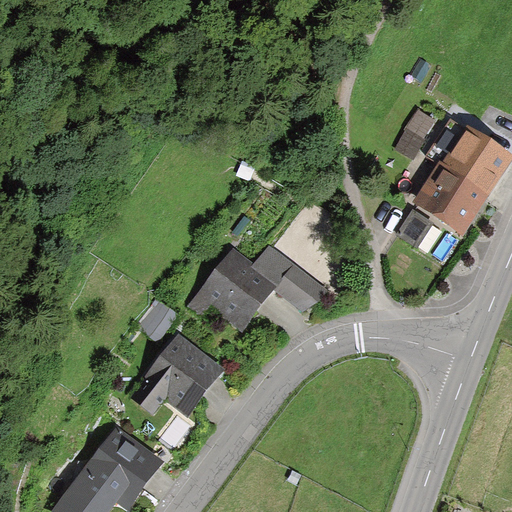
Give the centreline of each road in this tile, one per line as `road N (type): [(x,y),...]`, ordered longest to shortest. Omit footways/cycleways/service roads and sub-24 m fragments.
road 1 (residential): [(185,511),(278,387),(326,347),(381,334),(470,360)]
road 2 (track): [(383,0),(348,76),(342,111),(347,176),(366,228)]
road 3 (tertiary): [(470,360),(416,511)]
